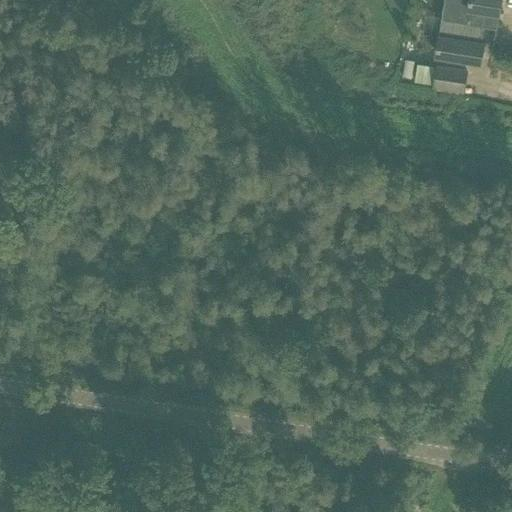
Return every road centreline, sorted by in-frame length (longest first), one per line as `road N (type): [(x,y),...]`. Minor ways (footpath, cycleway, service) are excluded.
road 1 (tertiary): [(510,464),(0,386)]
road 2 (track): [(205,0),(268,79),(297,94),(372,117),(511,142)]
